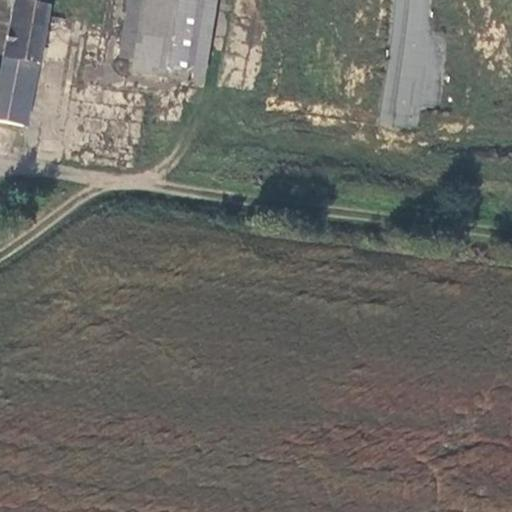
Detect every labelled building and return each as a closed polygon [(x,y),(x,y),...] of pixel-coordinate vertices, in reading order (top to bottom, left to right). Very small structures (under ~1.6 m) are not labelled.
[(38,63),(49,6),(17,0),(15,0),(4,57),(35,63),(38,63)] [(127,0),(118,57),(132,60),(141,0),(127,0)] [(203,83),(216,0),(141,0),(132,60),(130,72),(203,83)] [(35,64),(35,63),(4,57),(0,78),(0,120),(2,121),(12,60),(35,64)] [(25,125),(35,64),(12,60),(2,121),(25,125)]
